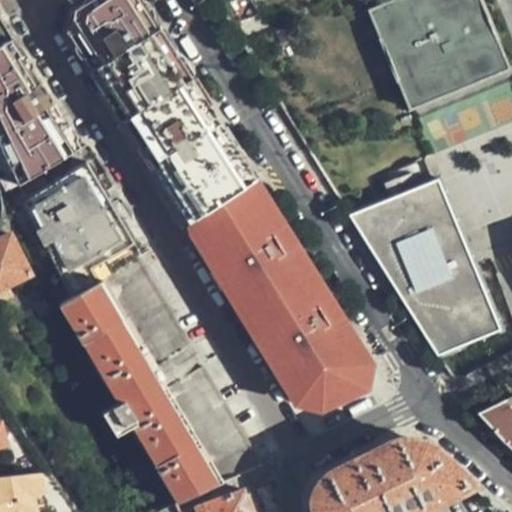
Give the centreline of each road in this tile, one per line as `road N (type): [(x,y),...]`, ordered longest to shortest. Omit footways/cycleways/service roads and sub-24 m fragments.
road 1 (residential): [(178,0),(424,397)]
road 2 (residential): [(297,511),(291,492),(302,459),(424,397)]
road 3 (residential): [(424,397),(511,481)]
